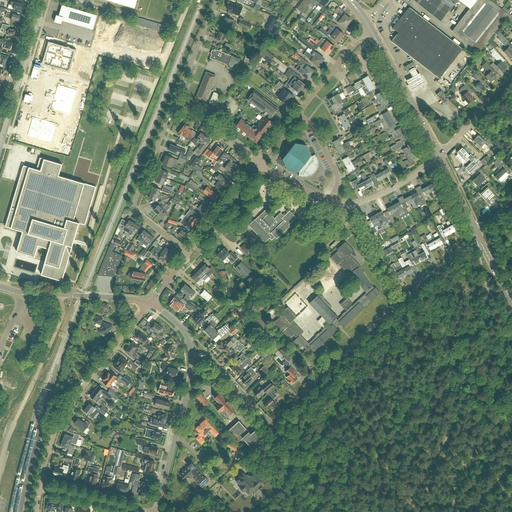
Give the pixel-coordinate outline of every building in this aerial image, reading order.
[(105,0),(134,8),(136,0),(105,0)] [(303,0),(297,9),(302,13),(309,3),(312,0),(311,0),(303,0)] [(322,0),(318,5),(321,8),(319,11),(322,13),(326,9),(324,7),(323,6),(324,5),(328,0),(322,0)] [(464,0),(413,0),(440,21),(451,8),(456,0),(458,0),(461,2),(462,3),(464,0)] [(464,0),(462,3),(470,8),(452,30),(479,52),(487,42),(490,38),(509,15),(506,13),(489,0),(464,0)] [(14,2),(10,1),(9,5),(13,6),(12,8),(20,11),(22,4),(14,2)] [(236,5),(232,3),(229,2),(226,8),(229,9),(228,12),(233,15),(234,13),(240,15),(243,7),(236,4),(236,5)] [(93,30),(97,15),(62,5),(59,16),(56,15),(54,22),(61,24),(62,21),(93,30)] [(409,7),(392,28),(398,33),(394,38),(391,42),(397,46),(439,79),(462,49),(409,7)] [(332,20),(334,18),(326,10),(323,13),(332,20)] [(340,11),(337,14),(337,15),(340,17),(348,23),(351,20),(344,14),(344,15),(342,13),(340,11)] [(12,14),(7,13),(6,17),(11,18),(10,20),(13,21),(14,19),(17,20),(18,19),(19,18),(18,17),(19,16),(12,14)] [(337,15),(335,18),(339,22),(338,22),(345,27),(348,23),(340,17),(337,15)] [(276,19),(272,16),(265,29),(270,31),(276,19)] [(169,35),(172,28),(158,24),(135,17),(133,24),(156,31),(169,35)] [(234,29),(235,26),(233,25),(235,21),(226,17),(223,24),(229,26),(228,27),(234,29)] [(250,29),(252,25),(240,20),(238,24),(250,29)] [(132,33),(133,27),(120,23),(119,29),(132,33)] [(14,35),(15,33),(14,32),(15,30),(8,28),(9,26),(2,24),(1,29),(3,29),(2,32),(6,33),(6,34),(8,35),(8,34),(13,35),(14,35)] [(331,30),(341,38),(344,34),(337,29),(336,28),(334,27),(333,28),(329,24),(327,27),(330,29),(331,30)] [(341,38),(331,30),(330,29),(327,33),(321,28),(319,31),(325,35),(327,37),(329,34),(331,36),(338,42),(341,38)] [(226,34),(220,31),(217,39),(219,40),(219,41),(222,42),(222,41),(223,41),(224,42),(225,38),(227,39),(228,38),(235,41),(237,36),(226,32),(226,33),(226,34)] [(511,50),(510,48),(511,46),(511,44),(501,33),(498,36),(499,37),(498,38),(504,44),(503,45),(506,47),(502,50),(507,56),(509,58),(510,59),(511,56),(511,50)] [(306,46),(309,43),(300,36),(297,39),(306,46)] [(10,49),(11,43),(5,41),(5,39),(0,37),(0,43),(2,44),(1,47),(10,49)] [(322,43),(331,50),(334,46),(327,41),(324,39),(322,38),(320,41),(322,43)] [(311,40),(309,43),(317,49),(319,46),(311,40)] [(322,43),(320,41),(319,41),(317,44),(321,48),(328,54),(331,50),(322,43)] [(44,59),(44,62),(44,63),(53,66),(53,67),(56,67),(56,66),(59,67),(60,68),(68,70),(68,71),(69,71),(70,68),(69,68),(74,51),(50,44),(45,60),(44,59)] [(270,63),(275,57),(264,48),(259,54),(270,63)] [(502,72),(507,67),(503,62),(505,60),(493,48),(490,51),(492,53),(491,54),(499,63),(496,66),(499,69),(502,72)] [(239,59),(214,49),(213,51),(213,50),(211,54),(212,54),(210,58),(215,60),(226,64),(228,68),(237,72),(241,62),(239,59)] [(312,55),(321,63),(324,59),(317,53),(315,51),(314,51),(311,49),(308,53),(312,55)] [(321,63),(312,55),(308,53),(307,52),(304,55),(311,60),(311,61),(318,67),(321,63)] [(259,66),(260,67),(262,64),(261,63),(264,59),(259,55),(254,61),(255,62),(259,66)] [(315,71),(307,65),(309,63),(301,57),(296,63),(299,66),(302,68),(311,75),(315,71)] [(415,68),(416,67),(413,62),(404,67),(407,72),(409,71),(415,68)] [(496,77),(491,72),(493,70),(486,62),(482,66),(485,71),(483,73),(483,74),(485,77),(486,77),(488,79),(488,80),(490,82),(491,82),(496,77)] [(448,77),(456,67),(454,65),(452,68),(451,67),(445,74),(448,77)] [(311,75),(302,68),(299,66),(297,69),(299,71),(301,73),(308,79),(311,75)] [(418,75),(415,68),(409,71),(413,79),(407,82),(412,91),(425,83),(420,74),(418,75)] [(206,101),(216,76),(206,72),(196,97),(206,101)] [(289,78),(301,88),(304,84),(297,78),(291,74),(289,78)] [(480,92),(485,87),(481,83),(483,81),(477,74),(473,77),(476,80),(475,81),(478,84),(475,86),(477,89),(479,92),(480,91),(480,92)] [(354,92),(361,88),(372,82),(368,75),(362,79),(359,81),(360,83),(356,86),(355,85),(352,87),(354,91),(354,92)] [(464,75),(460,78),(464,84),(468,80),(464,75)] [(298,92),(301,88),(289,78),(288,78),(289,79),(284,85),(279,81),(289,89),(291,86),(298,92)] [(289,89),(279,81),(276,85),(283,90),(281,93),(284,95),(291,100),(294,96),(288,91),(284,88),(286,86),(289,89)] [(368,95),(375,92),(373,89),(375,88),(372,82),(361,88),(365,94),(367,92),(368,95)] [(50,108),(50,109),(53,110),(53,109),(70,114),(77,90),(61,85),(61,84),(58,84),(58,85),(58,84),(55,93),(54,93),(53,96),(54,96),(53,101),(51,108),(50,108)] [(464,86),(461,89),(464,92),(465,94),(462,96),(469,103),(473,99),(470,95),(471,94),(468,91),(471,89),(466,84),(464,86)] [(274,98),(276,96),(269,90),(267,93),(274,98)] [(446,100),(448,99),(444,95),(445,94),(441,90),(439,93),(436,95),(444,103),(446,100)] [(216,105),(221,94),(214,91),(209,103),(216,105)] [(259,138),(261,136),(263,133),(264,135),(273,123),(268,119),(270,117),(271,118),(272,117),(274,114),(275,114),(277,110),(278,109),(254,91),(253,91),(251,95),(250,95),(248,99),(247,99),(264,113),(264,114),(265,115),(266,115),(266,114),(269,116),(267,118),(265,117),(257,127),(255,125),(255,126),(255,127),(253,126),(253,125),(251,128),(248,125),(250,123),(247,121),(246,123),(241,119),(235,128),(246,137),(248,135),(256,142),(259,138)] [(379,101),(385,98),(381,91),(376,94),(375,92),(368,95),(370,98),(375,95),(378,99),(376,100),(376,99),(373,101),(374,104),(379,101)] [(291,100),(284,95),(281,93),(278,97),(287,105),(291,100)] [(338,102),(342,100),(340,96),(339,93),(334,96),(328,99),(332,105),(338,102)] [(337,114),(343,111),(339,104),(340,103),(341,104),(343,102),(344,103),(348,102),(348,100),(346,97),(342,100),(338,102),(332,105),(335,112),(336,111),(337,114)] [(385,98),(379,101),(381,105),(380,106),(379,106),(376,107),(378,110),(377,110),(379,113),(385,109),(384,106),(388,104),(385,98)] [(341,123),(347,120),(346,117),(349,115),(348,114),(351,113),(348,108),(343,111),(337,114),(339,117),(338,117),(341,123)] [(379,124),(381,123),(386,120),(391,117),(388,111),(379,116),(379,117),(380,119),(377,121),(379,124)] [(32,119),(27,136),(51,143),(56,127),(57,127),(58,124),(57,124),(48,121),(48,120),(45,119),(45,120),(33,117),(33,116),(32,116),(31,119),(32,119)] [(354,128),(359,125),(357,122),(351,126),(349,122),(350,121),(353,120),(352,117),(347,120),(341,123),(345,129),(347,128),(349,130),(353,128),(354,128)] [(391,117),(386,120),(381,123),(383,127),(385,129),(386,132),(387,131),(392,128),(391,126),(395,123),(391,117)] [(193,138),(195,136),(197,133),(194,131),(193,132),(187,128),(188,127),(185,124),(181,129),(193,138)] [(353,128),(349,130),(350,134),(360,128),(359,125),(354,128),(353,128)] [(396,129),(395,127),(392,128),(387,131),(388,134),(390,133),(395,130),(397,133),(389,138),(391,141),(394,139),(399,136),(405,133),(401,127),(396,129)] [(191,141),(193,138),(181,129),(178,133),(181,136),(182,135),(189,140),(189,139),(191,141)] [(197,147),(206,136),(201,133),(197,138),(195,136),(193,138),(191,141),(195,144),(194,145),(197,147)] [(396,149),(405,144),(403,142),(408,139),(405,133),(399,136),(401,141),(399,141),(396,143),(397,144),(391,147),(393,151),(396,149)] [(484,140),(478,135),(473,140),(477,143),(475,145),(480,149),(481,147),(484,144),(486,146),(487,146),(492,148),(495,146),(490,142),(490,141),(486,137),(484,140)] [(206,136),(197,147),(202,151),(205,147),(205,146),(210,140),(206,136)] [(336,148),(342,145),(339,141),(341,140),(341,141),(344,139),(343,136),(338,139),(332,142),(336,148)] [(342,157),(351,151),(354,150),(352,147),(351,148),(350,145),(350,143),(349,142),(348,142),(342,145),(336,148),(339,155),(340,154),(342,157)] [(311,156),(311,154),(306,145),(295,143),(282,159),(287,169),(299,172),(298,176),(302,177),(304,177),(306,177),(307,177),(309,176),(310,176),(312,175),(313,174),(313,173),(316,169),(317,169),(318,167),(318,166),(318,164),(318,163),(318,161),(318,159),(317,158),(315,154),(311,156)] [(177,151),(184,154),(186,151),(178,147),(171,144),(168,150),(176,153),(177,151)] [(401,158),(406,156),(411,152),(408,146),(406,147),(405,144),(396,149),(398,152),(402,150),(404,154),(403,155),(403,154),(400,156),(401,158)] [(210,151),(206,155),(212,160),(216,155),(217,157),(223,150),(218,146),(213,153),(210,151)] [(470,159),(473,156),(471,154),(472,153),(469,151),(467,153),(462,147),(457,153),(464,160),(467,157),(470,159)] [(354,156),(351,151),(342,157),(343,159),(342,160),(346,166),(352,162),(349,158),(351,157),(351,158),(354,156)] [(411,152),(406,156),(408,160),(406,161),(406,160),(403,162),(407,168),(415,163),(413,160),(415,159),(411,152)] [(238,165),(235,163),(236,160),(230,155),(227,158),(223,154),(219,158),(224,162),(234,170),(238,165)] [(85,158),(78,156),(75,168),(92,173),(95,162),(90,160),(91,157),(85,155),(85,158)] [(178,161),(185,163),(186,160),(179,157),(178,160),(175,159),(166,155),(163,164),(170,167),(172,162),(177,164),(178,161)] [(193,167),(199,159),(195,156),(188,164),(193,167)] [(473,156),(470,159),(472,162),(465,168),(470,173),(478,166),(473,161),(475,159),(473,156)] [(62,164),(40,158),(44,159),(41,170),(37,169),(23,165),(12,203),(5,227),(23,232),(17,252),(35,257),(38,246),(49,249),(41,274),(41,275),(62,281),(62,280),(79,223),(85,225),(96,187),(59,176),(62,164)] [(352,162),(346,166),(347,169),(346,169),(348,172),(350,172),(351,174),(360,169),(359,167),(355,169),(353,165),(354,164),(361,160),(360,158),(352,162)] [(214,165),(218,169),(220,167),(215,163),(217,161),(214,159),(211,163),(214,166),(214,165)] [(382,171),(385,177),(391,174),(390,172),(392,171),(386,160),(384,161),(388,168),(385,170),(382,164),(379,166),(379,167),(382,171)] [(500,182),(509,174),(505,171),(508,168),(505,164),(501,161),(498,164),(501,167),(503,169),(495,177),(500,182)] [(230,174),(234,170),(224,162),(222,165),(228,170),(227,172),(230,174)] [(158,175),(167,179),(168,176),(167,175),(168,172),(161,169),(158,175)] [(385,177),(382,171),(378,174),(377,172),(376,169),(373,171),(374,173),(372,174),(375,180),(377,179),(379,181),(385,177)] [(478,186),(485,179),(483,176),(485,174),(481,169),(477,174),(478,175),(472,181),(478,186)] [(194,173),(206,182),(206,183),(208,180),(199,173),(200,171),(198,171),(197,170),(194,173)] [(219,181),(225,186),(229,181),(222,176),(218,173),(216,176),(220,179),(219,181)] [(375,180),(372,174),(369,176),(367,178),(364,173),(360,175),(361,177),(364,181),(367,187),(374,184),(372,181),(375,180)] [(166,182),(167,179),(158,175),(156,181),(163,184),(165,181),(166,182)] [(225,186),(219,181),(217,183),(213,179),(211,182),(215,185),(215,186),(221,191),(225,186)] [(367,187),(364,181),(360,184),(359,182),(358,179),(355,180),(352,182),(356,190),(359,188),(361,191),(367,187)] [(189,182),(196,189),(199,186),(191,180),(189,182)] [(194,192),(196,189),(189,182),(186,186),(189,189),(189,188),(194,192)] [(214,200),(218,195),(210,189),(212,187),(206,183),(206,182),(204,185),(207,187),(204,191),(208,195),(214,200)] [(428,185),(431,191),(435,189),(436,191),(438,194),(440,193),(437,188),(438,188),(434,182),(428,185)] [(487,198),(495,207),(499,203),(501,201),(490,189),(492,187),(488,183),(484,187),(486,189),(480,194),(485,200),(487,198)] [(422,189),(423,191),(421,193),(424,198),(426,197),(425,195),(429,193),(430,194),(431,197),(434,196),(431,191),(428,185),(422,189)] [(164,195),(164,194),(162,194),(162,192),(162,191),(159,190),(160,189),(153,186),(151,192),(160,196),(161,194),(164,195)] [(149,198),(155,200),(157,197),(160,198),(161,201),(163,200),(167,199),(166,198),(168,197),(168,196),(165,195),(164,194),(164,195),(161,194),(160,196),(151,192),(149,198)] [(417,192),(411,195),(414,201),(416,206),(419,204),(421,206),(426,203),(426,202),(424,198),(421,193),(418,194),(417,192)] [(201,204),(207,209),(210,205),(207,202),(207,201),(200,195),(197,199),(199,201),(199,200),(202,203),(201,204)] [(416,206),(414,201),(411,195),(404,199),(406,201),(403,202),(408,210),(410,209),(408,205),(411,203),(412,206),(414,209),(417,207),(416,206)] [(399,201),(393,205),(396,211),(399,215),(400,217),(409,212),(408,210),(403,202),(401,204),(399,201)] [(207,209),(201,204),(200,206),(197,203),(195,206),(198,208),(197,209),(200,211),(200,210),(204,213),(207,209)] [(163,218),(167,213),(165,211),(169,206),(167,204),(165,206),(165,207),(163,209),(158,214),(163,218)] [(158,214),(163,209),(158,205),(153,210),(158,214)] [(388,211),(386,212),(392,223),(394,222),(390,214),(394,212),(395,213),(395,214),(396,217),(397,219),(400,217),(399,215),(396,211),(393,205),(387,208),(388,211)] [(445,214),(444,211),(448,208),(446,205),(441,209),(440,210),(442,215),(445,214)] [(185,216),(195,224),(199,220),(195,217),(196,216),(194,214),(195,213),(191,209),(189,211),(188,211),(185,216)] [(274,219),(270,214),(269,213),(270,212),(266,209),(255,220),(255,219),(249,225),(265,242),(271,236),(270,235),(272,233),(277,239),(290,226),(289,225),(296,218),(290,211),(284,216),(281,212),(274,219)] [(427,217),(432,215),(429,209),(424,211),(427,217)] [(382,211),(376,215),(379,220),(382,225),(388,222),(386,219),(389,218),(392,223),(386,212),(383,213),(382,211)] [(371,220),(367,222),(371,228),(374,226),(372,224),(377,222),(377,223),(379,227),(382,226),(382,225),(379,220),(376,215),(369,218),(371,220)] [(192,228),(195,224),(185,216),(182,220),(179,223),(185,227),(187,225),(188,226),(189,225),(192,228)] [(126,236),(128,233),(134,223),(129,220),(128,223),(125,221),(122,225),(124,226),(123,228),(122,228),(123,231),(124,231),(126,232),(124,235),(126,236)] [(449,227),(452,233),(460,228),(457,225),(456,225),(455,223),(450,226),(450,224),(449,221),(446,222),(449,227)] [(128,233),(126,236),(129,237),(130,235),(131,235),(133,231),(136,233),(140,227),(134,223),(128,233)] [(452,233),(449,227),(444,229),(444,228),(444,227),(442,224),(440,226),(441,228),(438,229),(443,237),(445,236),(452,233)] [(187,234),(182,230),(183,228),(175,225),(172,230),(176,234),(177,233),(178,234),(184,239),(187,234)] [(251,242),(255,238),(243,226),(240,230),(251,242)] [(440,238),(443,237),(438,229),(440,232),(437,233),(439,238),(435,240),(435,238),(433,235),(431,236),(431,237),(433,241),(437,247),(443,243),(440,238)] [(142,243),(149,234),(144,230),(140,235),(140,236),(137,240),(139,242),(137,244),(139,246),(142,243)] [(142,243),(146,247),(149,243),(154,237),(149,234),(142,243)] [(437,247),(433,241),(431,237),(428,239),(425,234),(420,237),(423,243),(427,249),(429,248),(430,250),(437,247)] [(126,249),(129,244),(127,243),(123,240),(121,245),(124,247),(123,248),(126,249)] [(338,240),(330,247),(332,249),(340,242),(338,240)] [(248,255),(255,248),(248,241),(241,248),(248,255)] [(288,307),(281,313),(279,315),(280,316),(273,323),(279,330),(281,328),(283,331),(282,332),(289,338),(293,334),(297,338),(294,341),(300,348),(303,346),(306,349),(305,350),(311,356),(316,351),(315,350),(337,329),(335,327),(340,323),(343,327),(380,292),(375,287),(375,288),(373,286),(372,286),(360,267),(361,266),(350,255),(354,251),(345,242),(337,250),(338,251),(330,258),(337,265),(339,263),(341,265),(340,266),(346,273),(350,269),(352,271),(364,291),(365,291),(366,292),(352,306),(352,305),(348,308),(349,309),(348,309),(347,308),(352,303),(347,298),(340,304),(347,311),(345,312),(342,315),(337,320),(336,318),(337,317),(321,299),(324,297),(320,293),(318,295),(317,295),(309,303),(322,316),(322,317),(318,321),(324,327),(328,323),(329,324),(326,327),(325,327),(322,330),(319,334),(318,333),(315,336),(316,337),(308,343),(300,335),(303,332),(292,320),(297,316),(288,307)] [(111,243),(99,271),(110,275),(111,274),(114,276),(120,262),(122,256),(112,251),(115,245),(111,243)] [(159,246),(157,244),(155,247),(168,256),(171,251),(172,250),(169,248),(169,249),(166,247),(164,250),(161,248),(162,247),(159,245),(159,246)] [(417,246),(414,248),(416,250),(418,255),(422,261),(428,257),(425,251),(420,254),(420,252),(418,249),(417,246)] [(160,254),(158,257),(161,259),(160,260),(162,262),(163,261),(164,261),(168,256),(155,247),(153,249),(160,254)] [(229,253),(224,248),(217,255),(220,258),(219,258),(222,261),(226,257),(232,263),(238,257),(232,251),(229,253)] [(134,258),(135,254),(125,250),(123,254),(134,258)] [(410,254),(407,255),(409,260),(412,265),(415,263),(415,264),(422,261),(418,255),(416,250),(412,252),(410,254)] [(401,257),(398,259),(400,264),(401,264),(403,269),(406,275),(413,271),(410,266),(412,265),(409,260),(407,261),(407,262),(405,264),(404,262),(401,257)] [(144,273),(152,263),(147,260),(145,263),(138,272),(133,272),(133,273),(132,273),(130,272),(127,276),(138,284),(142,279),(145,280),(146,274),(144,273)] [(247,280),(253,273),(242,261),(235,268),(247,280)] [(209,268),(205,264),(201,268),(206,273),(208,276),(212,272),(216,279),(218,277),(212,267),(209,268)] [(394,268),(392,269),(393,272),(397,278),(399,276),(400,278),(406,275),(403,269),(401,264),(400,264),(397,266),(394,268)] [(204,280),(208,276),(206,273),(201,268),(196,273),(201,277),(204,280)] [(202,281),(204,280),(201,277),(196,273),(192,277),(199,284),(199,285),(202,285),(202,281)] [(412,284),(409,283),(410,279),(404,277),(401,289),(410,292),(412,284)] [(193,296),(195,293),(193,290),(185,284),(180,290),(188,296),(190,293),(193,296)] [(202,292),(210,299),(212,297),(204,290),(202,292)] [(208,302),(210,299),(202,292),(200,295),(208,302)] [(174,308),(179,302),(178,301),(181,298),(177,294),(171,302),(172,302),(170,304),(174,308)] [(179,312),(181,309),(184,305),(190,310),(193,305),(184,298),(180,303),(179,302),(174,308),(179,312)] [(203,322),(206,320),(203,316),(207,312),(206,311),(204,308),(192,318),(199,325),(203,321),(203,322)] [(215,316),(213,313),(207,319),(209,321),(212,319),(215,316)] [(266,342),(273,336),(274,336),(262,318),(259,315),(251,320),(266,342)] [(108,336),(112,326),(101,322),(102,319),(97,316),(94,322),(101,325),(99,332),(101,333),(101,334),(102,335),(103,336),(104,336),(105,335),(106,335),(108,336)] [(214,328),(216,324),(212,319),(209,321),(208,323),(210,325),(204,330),(204,331),(206,334),(207,335),(215,329),(214,328)] [(145,326),(153,332),(158,325),(154,321),(151,326),(147,323),(145,326)] [(158,325),(153,332),(161,338),(163,335),(160,333),(163,328),(158,325)] [(215,329),(207,335),(208,335),(210,338),(211,339),(212,340),(212,339),(213,339),(218,334),(221,337),(230,329),(226,325),(220,329),(217,331),(215,329)] [(233,335),(238,330),(234,326),(229,331),(233,335)] [(143,343),(142,345),(146,348),(148,350),(150,351),(152,349),(150,347),(147,345),(146,344),(149,341),(146,339),(147,337),(144,335),(144,336),(140,332),(136,337),(143,343)] [(224,353),(231,347),(229,345),(235,340),(232,338),(232,339),(231,338),(227,342),(226,341),(223,344),(221,342),(218,345),(221,347),(219,348),(224,353)] [(227,357),(229,355),(230,356),(235,352),(235,351),(237,350),(239,352),(240,352),(245,347),(242,344),(242,345),(238,341),(231,347),(224,353),(227,357)] [(129,347),(136,352),(137,351),(140,353),(142,349),(140,347),(137,345),(136,345),(132,342),(129,347)] [(164,361),(166,360),(167,360),(175,358),(171,345),(164,347),(166,355),(163,355),(162,356),(161,358),(162,359),(163,360),(164,361)] [(135,354),(136,352),(129,347),(125,351),(129,354),(129,355),(132,357),(135,359),(137,356),(135,354)] [(284,357),(288,354),(283,348),(279,352),(284,357)] [(247,358),(243,353),(242,354),(238,358),(238,357),(229,365),(231,368),(233,370),(234,370),(240,364),(247,358)] [(267,353),(264,356),(269,361),(272,359),(267,353)] [(126,364),(130,367),(131,365),(130,364),(121,357),(117,361),(124,367),(126,364)] [(240,364),(234,370),(238,375),(244,369),(243,368),(248,364),(250,366),(252,363),(247,358),(240,364)] [(144,369),(145,366),(137,360),(135,363),(144,369)] [(122,369),(124,367),(117,361),(114,366),(123,373),(124,374),(125,372),(122,369)] [(178,370),(167,367),(168,364),(163,363),(162,368),(167,370),(167,369),(168,369),(166,376),(167,376),(167,377),(170,378),(171,377),(176,378),(177,373),(178,373),(179,370),(178,370)] [(264,375),(269,370),(264,366),(259,370),(264,375)] [(291,385),(297,378),(294,375),(297,373),(291,366),(285,372),(289,375),(287,377),(289,379),(287,381),(291,385)] [(250,382),(253,378),(252,378),(257,373),(251,367),(246,371),(248,373),(244,377),(245,378),(242,381),(246,384),(249,381),(250,382)] [(130,383),(124,378),(122,380),(111,372),(109,373),(108,372),(106,376),(113,381),(115,379),(120,382),(120,383),(122,383),(123,382),(128,386),(128,385),(130,385),(131,384),(130,383)] [(113,381),(106,376),(103,379),(104,380),(103,382),(111,388),(113,390),(114,390),(115,388),(111,384),(113,381)] [(172,396),(174,389),(166,387),(167,384),(164,383),(161,382),(160,386),(162,386),(160,394),(164,395),(165,393),(172,396)] [(267,393),(275,386),(271,382),(263,389),(260,386),(253,392),(254,393),(255,395),(256,395),(259,397),(265,391),(267,393)] [(94,391),(101,396),(104,398),(106,396),(109,399),(111,396),(116,400),(118,398),(109,391),(107,393),(104,390),(98,386),(94,391)] [(120,395),(114,390),(113,390),(111,388),(109,390),(109,391),(118,398),(120,395)] [(274,407),(277,405),(272,400),(277,396),(272,390),(267,394),(270,397),(264,403),(266,405),(265,406),(267,408),(268,408),(272,405),(274,407)] [(104,399),(104,398),(101,396),(94,391),(90,396),(103,406),(101,408),(106,413),(108,410),(105,407),(107,404),(102,401),(103,398),(104,399)] [(221,392),(214,397),(219,403),(215,406),(225,417),(235,408),(230,403),(231,402),(226,397),(221,392)] [(203,408),(209,403),(200,394),(195,398),(203,408)] [(167,402),(157,399),(155,406),(156,406),(156,407),(159,407),(169,409),(170,403),(168,402),(167,402)] [(95,407),(89,403),(84,410),(89,414),(88,415),(93,419),(97,414),(99,411),(104,415),(106,413),(101,408),(96,405),(95,407)] [(164,427),(165,421),(151,417),(149,423),(156,425),(164,427)] [(216,431),(207,421),(208,420),(206,417),(202,420),(199,423),(200,424),(196,428),(200,432),(198,433),(200,435),(197,438),(201,444),(204,441),(202,439),(206,435),(204,434),(209,429),(212,432),(213,434),(216,431)] [(82,421),(78,418),(74,423),(80,428),(79,429),(83,432),(90,423),(86,420),(84,423),(82,421)] [(249,431),(239,421),(228,431),(238,442),(242,437),(251,447),(262,437),(256,429),(252,432),(250,430),(249,431)] [(152,437),(152,438),(155,439),(155,438),(160,440),(162,433),(157,431),(147,428),(144,436),(151,438),(152,437)] [(63,440),(71,443),(76,445),(78,439),(79,436),(77,435),(74,433),(73,437),(65,434),(63,440)] [(70,445),(71,443),(63,440),(61,446),(69,449),(68,453),(72,454),(74,450),(73,450),(74,446),(70,445)] [(150,448),(145,446),(144,452),(149,453),(149,452),(156,454),(156,453),(157,453),(157,451),(158,447),(153,446),(154,446),(151,445),(150,448)] [(120,468),(124,451),(120,450),(116,465),(115,465),(113,474),(116,475),(118,467),(120,468)] [(72,471),(72,474),(71,478),(77,480),(78,476),(79,473),(79,474),(80,469),(78,469),(79,465),(78,465),(80,459),(74,457),(72,463),(71,467),(73,468),(72,471)] [(143,458),(141,464),(146,465),(145,468),(143,467),(142,470),(146,471),(146,472),(150,473),(151,471),(152,471),(153,467),(154,463),(153,463),(154,460),(149,459),(149,460),(145,459),(145,458),(143,458)] [(192,477),(198,483),(205,476),(192,462),(179,474),(181,476),(181,477),(180,477),(181,478),(181,479),(182,479),(182,480),(183,480),(183,479),(184,479),(186,481),(190,477),(191,478),(192,477)] [(121,467),(132,470),(138,472),(139,469),(140,468),(122,463),(121,467)] [(67,473),(69,466),(63,465),(63,468),(64,468),(63,469),(55,467),(54,470),(53,473),(54,473),(53,474),(58,475),(58,476),(61,477),(61,476),(62,476),(63,472),(67,473)] [(97,479),(98,478),(97,478),(98,475),(96,474),(97,470),(89,468),(87,472),(91,473),(90,477),(90,479),(89,480),(90,480),(89,480),(90,480),(89,482),(90,483),(96,484),(97,481),(97,479)] [(264,482),(253,470),(247,476),(244,473),(242,473),(240,475),(240,477),(236,481),(241,486),(241,487),(241,488),(243,491),(244,491),(245,490),(248,494),(256,486),(258,487),(264,482)] [(106,471),(102,485),(104,486),(104,488),(110,489),(111,485),(109,485),(110,480),(111,480),(112,475),(111,475),(110,474),(110,472),(106,471)] [(124,482),(122,492),(126,493),(126,492),(128,493),(130,488),(129,488),(130,483),(127,483),(128,479),(125,479),(124,482)] [(144,497),(148,483),(134,479),(133,485),(140,487),(139,490),(138,495),(141,495),(141,496),(144,497)] [(122,492),(124,482),(118,480),(115,490),(118,490),(118,491),(122,492)] [(48,511),(52,511),(52,510),(55,510),(56,502),(56,503),(48,502),(47,509),(48,509),(48,511)]
